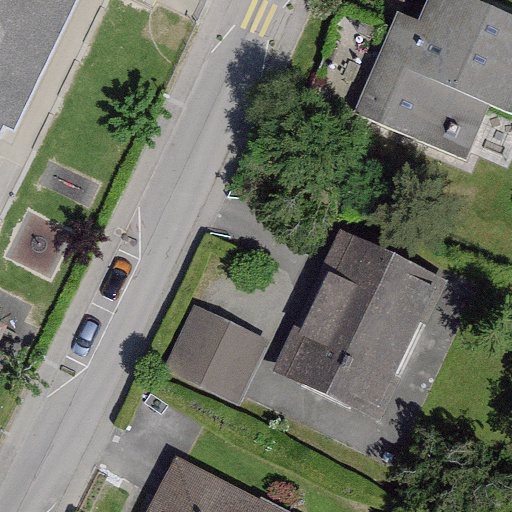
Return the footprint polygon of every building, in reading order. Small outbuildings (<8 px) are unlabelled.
[(0,0),(0,145),(17,153),(85,0),(0,0)] [(511,109),(511,18),(467,0),(430,0),(420,23),(400,15),(359,112),(465,156),(489,100),(511,110),(511,109)] [(442,285),(345,237),(281,366),(378,414),(442,285)] [(262,343),(195,311),(168,369),(234,400),(262,343)] [(276,511),(177,461),(150,511),(276,511)]
